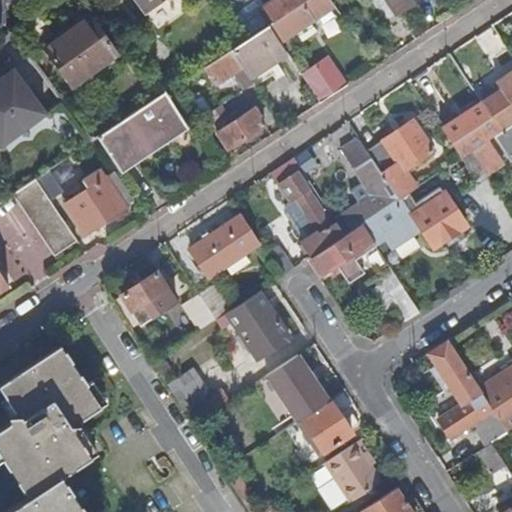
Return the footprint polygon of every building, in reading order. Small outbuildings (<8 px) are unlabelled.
[(135,0),(148,16),(169,0),(135,0)] [(279,0),(265,10),(271,17),(276,25),(313,0),(279,0)] [(336,9),(329,0),(313,0),(276,25),(271,28),(281,45),(299,33),(312,24),(336,9)] [(369,0),(372,4),(376,0),(389,0),(401,16),(423,0),(369,0)] [(389,0),(376,0),(372,4),(387,26),(401,16),(389,0)] [(271,17),(257,27),(261,34),(271,28),(276,25),(271,17)] [(116,56),(88,20),(44,51),(72,88),(116,56)] [(251,20),(241,26),(247,34),(251,40),(261,34),(257,27),(251,20)] [(320,35),(312,24),(299,33),(306,45),(320,35)] [(251,40),(237,48),(231,53),(243,70),(251,82),(289,57),(281,45),(271,28),(261,34),(251,40)] [(251,40),(247,34),(234,44),(237,48),(251,40)] [(165,58),(172,67),(193,54),(186,44),(165,58)] [(217,87),(243,70),(231,53),(206,70),(217,87)] [(322,106),(349,89),(330,60),(303,77),(322,106)] [(15,73),(0,83),(0,146),(3,150),(47,118),(15,73)] [(493,119),(453,146),(463,161),(473,154),(489,144),(496,140),(511,129),(511,78),(499,86),(503,93),(485,105),(493,119)] [(171,86),(164,91),(167,96),(174,91),(171,86)] [(167,96),(100,139),(124,174),(190,131),(182,120),(186,117),(180,107),(176,110),(167,96)] [(194,107),(203,120),(211,113),(203,101),(194,107)] [(224,120),(235,114),(227,102),(211,113),(203,120),(215,138),(218,136),(229,153),(266,128),(255,112),(230,129),(224,120)] [(485,105),(444,132),(453,146),(493,119),(485,105)] [(416,125),(368,155),(372,161),(374,160),(400,202),(404,200),(417,191),(406,175),(436,155),(416,125)] [(511,129),(496,140),(511,162),(511,161),(511,129)] [(368,155),(360,143),(344,153),(366,187),(373,198),(362,204),(336,222),(339,227),(347,238),(363,227),(400,202),(374,160),(372,161),(368,155)] [(473,154),(490,178),(505,168),(489,144),(473,154)] [(473,154),(463,161),(445,172),(449,177),(466,166),(479,186),(490,178),(473,154)] [(303,173),(295,161),(272,176),(277,183),(285,178),(288,182),(299,176),(303,173)] [(84,181),(89,191),(66,206),(86,236),(128,209),(108,179),(106,180),(100,170),(84,181)] [(38,182),(52,204),(68,193),(66,191),(64,192),(51,173),(38,182)] [(302,245),(313,260),(347,238),(339,227),(336,230),(299,176),(288,182),(285,178),(277,183),(291,204),(288,206),(286,210),(287,215),(306,242),(302,245)] [(57,258),(79,244),(52,204),(38,182),(17,196),(57,258)] [(373,198),(366,187),(355,194),(362,204),(373,198)] [(363,227),(374,244),(414,217),(436,251),(469,229),(447,196),(430,207),(426,201),(411,211),(404,200),(400,202),(363,227)] [(210,280),(262,246),(243,219),(191,253),(210,280)] [(309,262),(320,279),(339,266),(350,282),(361,275),(353,263),(376,248),(374,244),(363,227),(347,238),(313,260),(309,262)] [(284,279),(294,272),(279,249),(268,255),(284,279)] [(0,272),(0,295),(11,289),(0,272)] [(158,275),(122,298),(142,328),(177,306),(158,275)] [(408,323),(421,315),(417,309),(409,296),(396,277),(383,285),(398,306),(408,323)] [(409,296),(417,309),(425,304),(416,292),(409,296)] [(220,321),(228,316),(213,293),(202,301),(200,298),(185,308),(202,333),(216,324),(220,321)] [(292,341),(261,294),(228,316),(220,321),(225,329),(234,324),(255,355),(251,358),(255,365),(292,341)] [(386,337),(408,323),(398,306),(375,321),(386,337)] [(448,344),(430,356),(462,407),(439,422),(452,442),(475,426),(489,448),(493,446),(508,437),(479,391),(448,344)] [(83,511),(64,483),(92,464),(76,440),(77,433),(84,435),(85,427),(106,414),(65,353),(3,394),(19,418),(19,423),(12,423),(11,429),(0,436),(0,446),(34,499),(15,511),(83,511)] [(269,379),(292,364),(284,353),(258,369),(266,381),(269,379)] [(174,376),(162,359),(154,364),(166,382),(174,376)] [(330,405),(300,359),(292,364),(269,379),(299,425),(303,422),(330,405)] [(511,370),(479,391),(508,437),(511,435),(511,370)] [(195,371),(170,388),(188,415),(213,398),(195,371)] [(213,398),(188,415),(196,427),(231,404),(223,392),(213,398)] [(345,423),(332,403),(330,405),(303,422),(311,435),(307,438),(313,446),(317,443),(325,456),(354,437),(352,434),(361,428),(355,417),(345,423)] [(311,435),(303,422),(299,425),(307,438),(311,435)] [(321,459),(325,456),(317,443),(313,446),(321,459)] [(383,484),(358,446),(326,467),(352,505),(383,484)] [(489,448),(481,454),(495,477),(508,469),(493,446),(489,448)] [(308,478),(320,471),(317,467),(306,474),(308,478)] [(239,473),(229,478),(249,507),(257,502),(239,473)] [(405,505),(396,491),(364,511),(409,511),(405,505)] [(273,502),(257,511),(274,511),(278,510),(273,502)]
